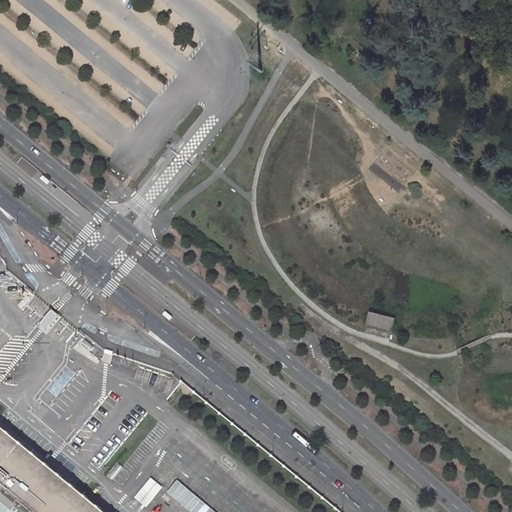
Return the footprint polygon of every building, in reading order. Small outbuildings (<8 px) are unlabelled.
[(43,176),(41,179),(48,185),(50,182),(43,176)] [(39,323),(37,326),(44,331),(56,317),(49,311),(39,323)] [(166,312),(164,315),(170,320),(172,318),(166,312)] [(106,511),(0,424),(0,483),(35,511),(106,511)] [(35,511),(0,483),(0,511),(35,511)]
